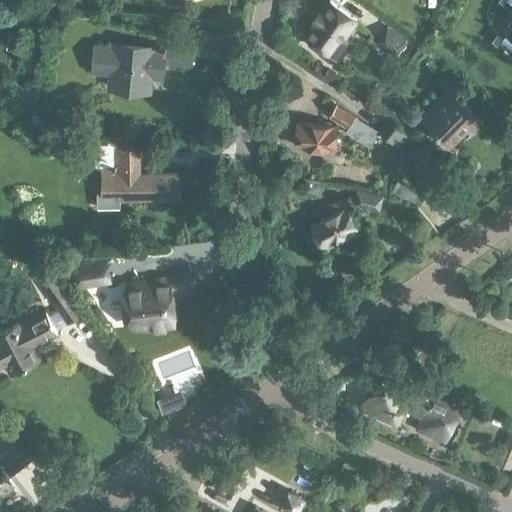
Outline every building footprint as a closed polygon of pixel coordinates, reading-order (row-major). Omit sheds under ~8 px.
[(354,20),(328,0),(302,35),(329,54),(354,20)] [(511,0),(499,0),(511,10),(500,25),(511,35),(511,0)] [(374,42),(394,57),(408,39),(388,24),(374,42)] [(160,50),(156,50),(157,44),(111,40),(110,46),(92,44),(90,70),(108,72),(107,89),(152,93),(154,76),(161,77),(162,60),(189,63),(190,51),(160,48),(160,50)] [(419,115),(451,146),(481,114),(451,83),(419,115)] [(390,114),(378,129),(379,131),(402,149),(415,135),(390,114)] [(355,131),(291,126),(288,157),(352,163),(355,131)] [(112,148),(112,168),(101,168),(101,194),(118,194),(118,198),(178,197),(177,175),(137,175),(137,147),(112,148)] [(370,184),(372,170),(335,165),(333,180),(370,184)] [(324,181),(305,178),(304,190),(317,192),(323,188),(324,181)] [(424,196),(398,180),(391,190),(404,198),(405,197),(408,198),(408,197),(419,204),(424,196)] [(310,223),(312,227),(305,231),(313,245),(320,241),(322,244),(357,226),(347,206),(352,204),(377,210),(381,194),(355,187),(354,193),(343,198),(342,197),(324,206),(328,214),(310,223)] [(109,280),(105,256),(74,261),(78,285),(109,280)] [(137,280),(140,310),(131,311),(133,326),(142,326),(142,327),(152,326),(155,329),(158,329),(161,327),(163,322),(173,319),(170,291),(194,282),(189,269),(168,277),(137,280)] [(54,303),(68,324),(83,314),(68,293),(54,303)] [(0,332),(0,365),(10,360),(15,371),(38,359),(32,347),(58,333),(47,311),(20,325),(19,323),(0,332)] [(409,392),(381,379),(355,408),(395,425),(402,410),(420,418),(415,429),(443,441),(458,409),(411,389),(409,392)] [(167,410),(170,418),(187,408),(185,403),(187,402),(182,388),(157,398),(163,412),(167,410)] [(511,424),(496,461),(511,467),(511,424)] [(0,441),(9,454),(24,444),(7,437),(0,440),(0,441)] [(0,500),(20,488),(17,486),(23,483),(6,455),(0,459),(0,500)] [(298,511),(307,497),(288,486),(277,505),(289,511),(298,511)] [(270,511),(254,503),(249,511),(270,511)]
